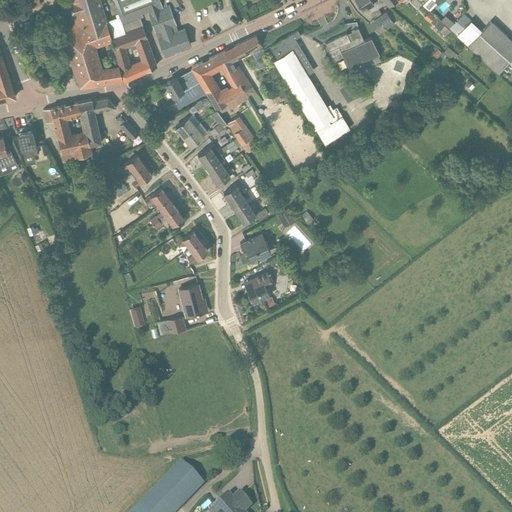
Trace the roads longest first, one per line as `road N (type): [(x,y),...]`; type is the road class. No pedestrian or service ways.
road 1 (unclassified): [(277,511),(258,385),(223,306),(223,234),(117,88)]
road 2 (tertiary): [(117,88),(314,0)]
